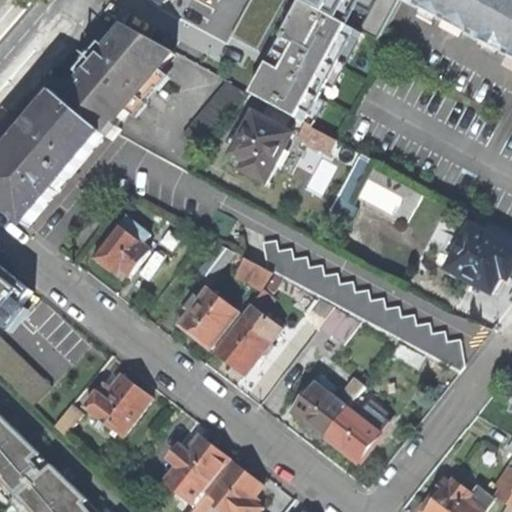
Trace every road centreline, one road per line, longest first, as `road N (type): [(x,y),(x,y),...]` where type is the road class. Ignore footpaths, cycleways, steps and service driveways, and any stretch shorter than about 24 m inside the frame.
road 1 (residential): [(0,236),(353,511)]
road 2 (residential): [(373,511),(511,337)]
